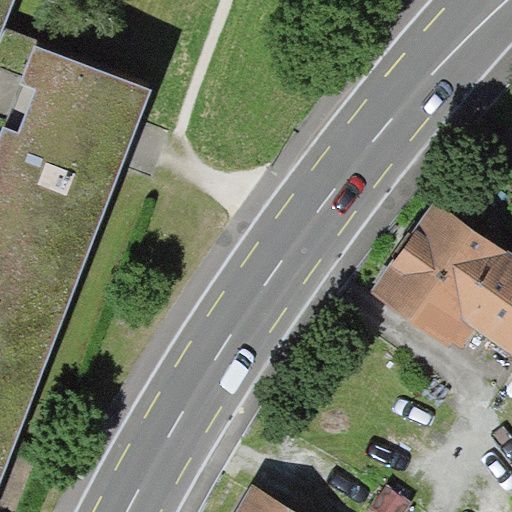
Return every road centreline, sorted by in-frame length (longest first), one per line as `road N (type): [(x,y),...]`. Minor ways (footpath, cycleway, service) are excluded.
road 1 (secondary): [(124,511),(234,329),(360,153),(500,0)]
road 2 (unknown): [(301,237),(463,381),(476,414),(444,511)]
